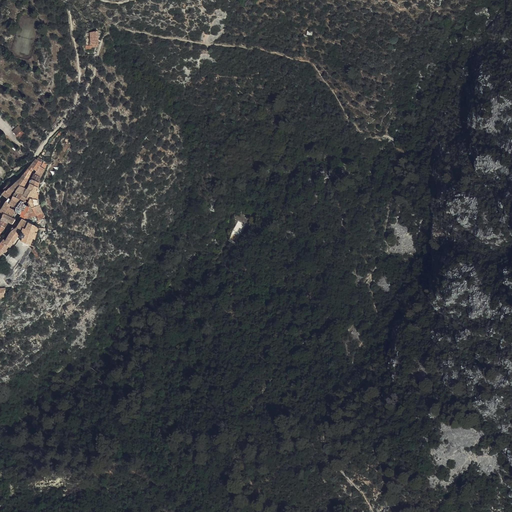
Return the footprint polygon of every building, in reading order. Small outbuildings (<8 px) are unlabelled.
[(100,43),(100,31),(93,32),(93,44),(89,44),(89,49),(92,49),(92,47),(95,46),(95,43),(100,43)] [(16,137),(22,131),(18,126),(12,133),(16,137)] [(27,135),(22,131),(16,137),(21,141),(27,135)] [(37,177),(40,172),(42,169),(36,165),(31,172),(34,175),(37,177)] [(34,181),(40,184),(45,175),(40,172),(37,177),(34,181)] [(24,185),(26,188),(29,182),(25,179),(21,183),(24,185)] [(32,185),(39,190),(40,184),(34,181),(34,180),(33,183),(32,185)] [(30,203),(38,206),(39,198),(37,198),(39,190),(32,185),(30,189),(28,194),(27,195),(27,197),(29,197),(28,200),(28,201),(29,201),(30,202),(30,203)] [(17,193),(18,193),(20,191),(15,188),(14,189),(9,187),(5,193),(6,195),(9,198),(7,202),(8,202),(9,203),(10,204),(10,203),(14,198),(16,192),(17,193)] [(25,196),(26,194),(25,194),(24,193),(23,193),(20,191),(18,193),(16,196),(21,199),(24,200),(24,199),(25,197),(25,196)] [(27,207),(28,205),(27,203),(26,202),(26,201),(24,200),(21,199),(16,196),(13,201),(12,204),(12,205),(14,207),(16,208),(23,212),(24,209),(25,206),(27,207)] [(32,214),(39,209),(38,206),(30,203),(29,204),(29,205),(28,208),(30,210),(30,211),(32,214)] [(9,212),(11,209),(12,209),(7,206),(5,209),(3,211),(8,214),(9,212)] [(18,217),(20,215),(22,214),(23,212),(16,208),(14,207),(13,210),(15,211),(17,212),(16,215),(16,216),(16,217),(17,217),(18,217)] [(9,227),(13,222),(15,218),(13,217),(14,215),(9,212),(8,214),(5,219),(2,222),(9,227)] [(35,221),(33,218),(31,220),(29,220),(28,217),(24,224),(31,228),(35,221)] [(7,228),(9,227),(2,222),(1,225),(0,226),(0,231),(4,233),(5,232),(7,228)] [(38,232),(37,231),(35,230),(31,228),(24,224),(22,223),(18,231),(17,232),(19,233),(22,235),(21,239),(33,244),(37,234),(38,233),(38,232)] [(13,242),(19,233),(17,232),(18,231),(17,230),(16,229),(15,229),(12,234),(13,235),(10,239),(5,243),(7,244),(5,247),(6,248),(13,242)]
